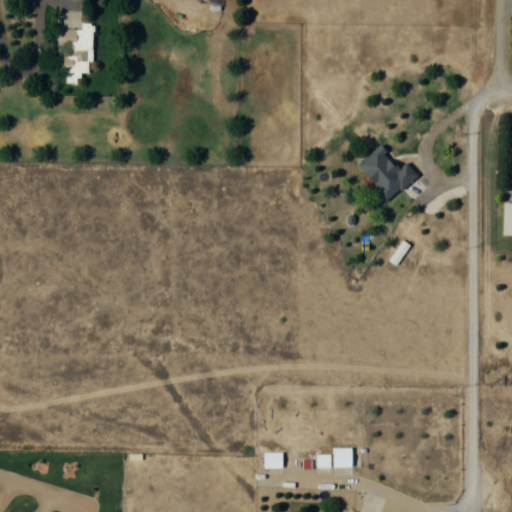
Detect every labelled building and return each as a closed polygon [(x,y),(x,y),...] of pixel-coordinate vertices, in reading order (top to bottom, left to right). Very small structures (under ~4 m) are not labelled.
[(57,28),(56,70),(64,70),(64,84),(78,84),(79,73),(91,74),(91,22),(79,22),(79,28),(57,28)] [(417,176),(405,162),(398,168),(379,145),(354,165),(384,202),(417,176)] [(502,235),(511,235),(511,202),(503,202),(502,235)] [(351,446),(331,446),(331,454),(315,454),(315,473),(351,473),(351,446)] [(281,452),(262,452),(262,473),(281,473),(281,452)]
